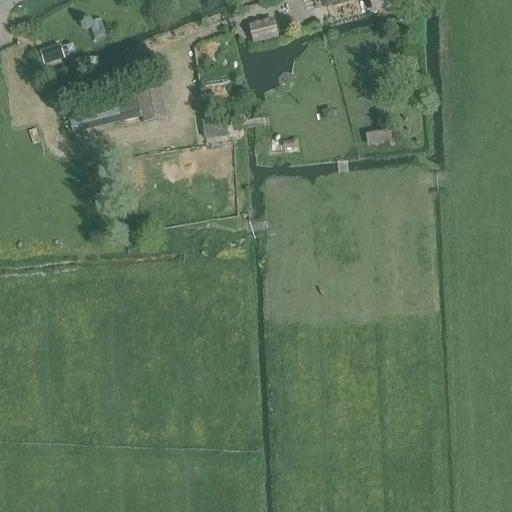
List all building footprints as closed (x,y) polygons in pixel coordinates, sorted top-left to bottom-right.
[(322,0),(325,9),(356,0),(322,0)] [(368,0),(374,15),(403,5),(401,0),(368,0)] [(97,20),(86,22),(88,37),(99,36),(97,20)] [(280,39),(274,20),(250,27),(255,46),(280,39)] [(202,84),(230,77),(228,68),(238,66),(230,32),(192,41),(202,84)] [(45,66),(56,63),(51,50),(41,53),(45,66)] [(144,124),(169,119),(160,79),(135,85),(144,124)] [(74,128),(121,113),(116,100),(70,114),(74,128)] [(226,114),(204,116),(207,140),(229,138),(226,114)] [(367,141),(390,138),(389,128),(366,131),(367,141)]
